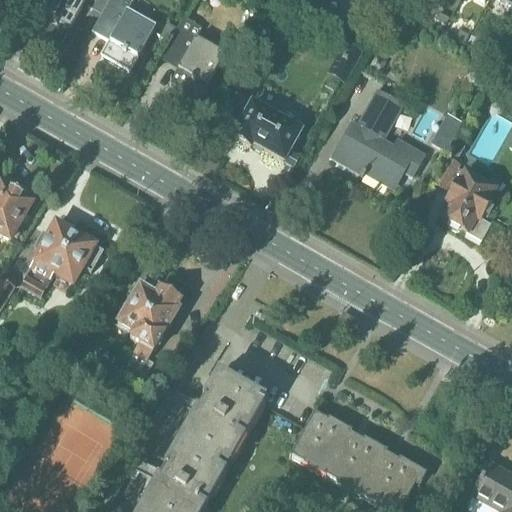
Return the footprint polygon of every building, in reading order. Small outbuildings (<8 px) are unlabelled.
[(39,16),(30,31),(61,48),(86,3),(81,0),(24,0),(21,7),(39,16)] [(110,0),(101,18),(92,34),(109,44),(100,59),(130,76),(155,31),(125,14),(131,3),(130,2),(130,0),(110,0)] [(395,0),(381,0),(371,19),(382,25),(395,0)] [(511,0),(495,0),(511,8),(511,0)] [(184,21),(170,45),(160,62),(178,72),(169,86),(199,103),(225,58),(195,41),(201,30),(184,21)] [(377,34),(366,28),(359,41),(369,47),(377,34)] [(338,58),(354,67),(361,55),(347,47),(344,52),(342,51),(338,58)] [(375,58),(369,69),(380,75),(386,64),(375,58)] [(350,127),(330,162),(345,170),(347,167),(361,175),(358,179),(362,181),(364,177),(388,191),(397,174),(402,177),(412,182),(425,159),(397,143),(392,151),(383,146),(403,110),(376,95),(356,130),(350,127)] [(283,111),(277,121),(235,98),(222,122),(237,130),(232,140),(249,150),(251,147),(270,158),(282,164),(299,134),(293,131),(299,120),(283,111)] [(462,141),(457,139),(447,157),(455,161),(463,147),(460,145),(462,141)] [(458,167),(447,160),(432,185),(445,192),(451,181),(455,183),(443,205),(449,208),(440,223),(446,226),(448,231),(455,235),(459,234),(465,237),(476,242),(486,225),(481,222),(492,203),(499,190),(463,170),(461,173),(456,170),(458,167)] [(0,240),(10,246),(33,205),(36,199),(4,181),(1,187),(0,185),(0,240)] [(25,280),(19,291),(39,302),(53,278),(71,288),(80,271),(90,276),(102,255),(88,247),(86,243),(81,240),(77,241),(54,228),(46,243),(40,239),(33,251),(39,254),(28,275),(37,280),(36,281),(42,285),(40,288),(25,280)] [(0,282),(0,314),(14,292),(0,282)] [(116,327),(131,336),(127,342),(138,349),(137,350),(133,348),(129,355),(145,366),(177,314),(174,312),(178,306),(159,295),(160,292),(159,289),(148,282),(144,282),(139,291),(137,291),(116,327)] [(195,412),(163,471),(165,472),(160,480),(157,479),(157,480),(139,511),(203,511),(206,507),(207,508),(208,506),(207,506),(245,439),(246,438),(245,437),(264,404),(264,405),(265,404),(247,394),(215,376),(201,402),(204,403),(203,403),(199,412),(196,410),(195,411),(195,412)] [(361,445),(352,439),(349,438),(351,435),(328,422),(326,424),(312,417),(288,458),(302,466),(306,460),(327,472),(324,479),(338,487),(341,480),(363,493),(359,499),(373,507),(377,501),(396,511),(399,511),(421,475),(398,462),(397,464),(384,457),(386,455),(363,442),(361,445)] [(19,456),(23,449),(25,445),(17,440),(7,459),(15,463),(19,456)] [(30,453),(23,449),(19,456),(26,460),(30,453)] [(511,511),(511,480),(488,467),(470,498),(493,511),(511,511)] [(466,479),(459,490),(466,494),(472,482),(466,479)]
